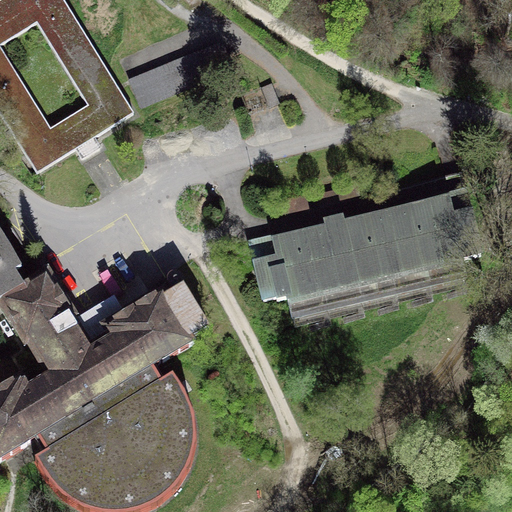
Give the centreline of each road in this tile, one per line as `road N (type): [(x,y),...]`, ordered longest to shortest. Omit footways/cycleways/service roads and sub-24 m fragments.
road 1 (residential): [(0,180),(50,214),(88,218),(171,178),(446,107)]
road 2 (track): [(238,0),(364,78),(511,124)]
